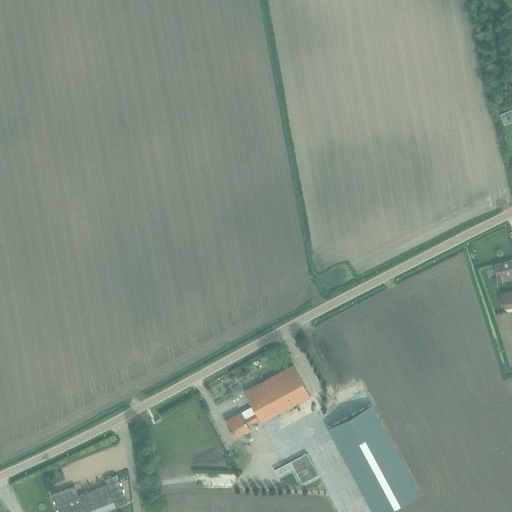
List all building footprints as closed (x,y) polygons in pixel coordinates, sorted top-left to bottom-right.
[(502,130),(511,129),(511,118),(501,120),(502,130)] [(511,260),(494,265),(496,275),(497,275),(498,282),(505,280),(504,273),(511,271),(511,260)] [(511,291),(501,294),(504,308),(505,308),(506,312),(511,310),(511,291)] [(310,396),(296,368),(293,365),(245,391),(253,406),(241,412),(226,420),(235,437),(250,428),(248,424),(259,418),(262,422),(310,396)] [(372,404),(328,428),(340,451),(344,449),(378,511),(385,511),(420,494),(372,404)] [(307,453),(290,462),(293,468),(302,484),(318,475),(307,453)] [(127,502),(116,474),(105,479),(107,484),(101,486),(103,492),(93,496),(90,491),(79,495),(85,511),(86,511),(114,501),(116,507),(127,502)]
